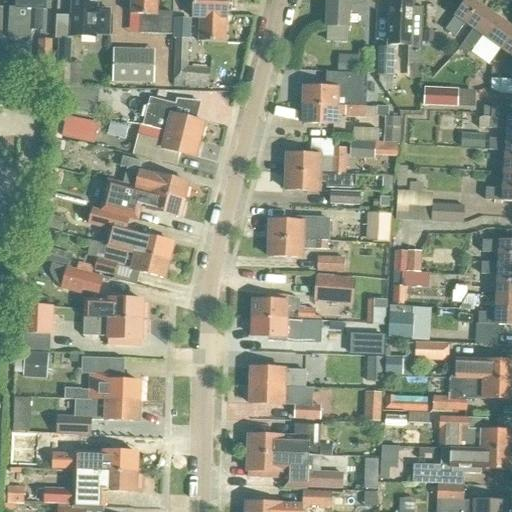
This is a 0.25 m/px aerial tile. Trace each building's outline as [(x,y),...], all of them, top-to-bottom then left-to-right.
[(10,10),(9,41),(32,42),(33,30),(42,31),(43,11),(46,11),(45,0),(16,0),(17,10),(10,10)] [(97,0),(71,0),(71,18),(72,18),(71,39),(97,40),(97,37),(109,38),(111,10),(97,10),(97,0)] [(172,36),(172,13),(157,13),(157,0),(131,0),(131,17),(140,17),(140,36),(172,36)] [(227,21),(227,0),(194,0),(193,19),(200,20),(226,21),(227,21)] [(366,0),(325,0),(324,29),(326,29),(326,44),(347,45),(347,30),(349,30),(350,13),(366,14),(366,0)] [(389,0),(389,28),(390,28),(389,46),(408,47),(407,65),(421,65),(423,29),(412,28),(412,0),(389,0)] [(468,47),(491,15),(469,0),(467,0),(455,18),(456,19),(446,32),(456,39),(465,25),(473,31),(463,44),(465,45),(468,47)] [(511,33),(511,29),(491,15),(468,47),(473,51),(483,38),(501,50),(511,33)] [(226,21),(200,20),(199,43),(225,44),(226,21)] [(511,33),(501,50),(511,58),(511,61),(504,72),(511,77),(511,33)] [(174,82),(209,83),(209,69),(186,68),(186,64),(188,64),(188,40),(175,40),(174,82)] [(38,61),(51,62),(52,41),(38,41),(38,61)] [(69,85),(70,64),(71,41),(58,41),(57,65),(55,65),(54,84),(69,85)] [(465,45),(461,51),(469,57),(473,51),(468,47),(465,45)] [(376,77),(378,77),(378,82),(384,92),(393,92),(394,49),(377,49),(376,77)] [(155,51),(113,50),(112,84),(154,85),(155,51)] [(358,72),(371,72),(372,52),(358,51),(358,72)] [(82,64),(70,64),(69,85),(82,86),(82,64)] [(501,95),(511,95),(511,81),(501,81),(501,95)] [(304,89),(303,107),(337,108),(376,109),(376,102),(366,101),(366,99),(346,98),(346,100),(337,100),(337,90),(304,89)] [(459,92),(425,90),(424,109),(458,110),(459,92)] [(460,105),(479,106),(479,93),(461,91),(460,105)] [(99,120),(101,103),(64,99),(62,116),(99,120)] [(177,101),(176,107),(150,100),(143,127),(200,142),(204,125),(196,122),(201,103),(177,101)] [(489,146),(511,147),(511,119),(511,120),(511,114),(511,107),(492,106),(491,109),(491,120),(490,131),(507,132),(506,141),(490,140),(489,146)] [(337,108),(303,107),(303,125),(336,126),(336,116),(344,117),(344,119),(365,120),(365,117),(376,117),(376,109),(337,108)] [(483,109),(483,119),(491,120),(491,109),(483,109)] [(398,144),(400,119),(385,118),(383,143),(398,144)] [(68,119),(64,139),(95,146),(100,126),(68,119)] [(480,119),(479,130),(490,131),(491,120),(483,119),(480,119)] [(200,142),(143,127),(140,126),(137,136),(165,144),(163,151),(195,159),(200,142)] [(464,131),(464,144),(488,145),(488,132),(464,131)] [(54,151),(69,154),(70,145),(65,144),(65,142),(62,142),(61,143),(56,142),(54,151)] [(350,142),(349,159),(374,161),(374,157),(396,158),(397,145),(350,142)] [(511,147),(489,146),(489,152),(505,153),(504,175),(511,175),(511,147)] [(287,156),(286,174),(343,176),(344,150),(331,150),(331,158),(319,158),(319,157),(287,156)] [(184,202),(189,185),(154,176),(154,179),(141,175),(144,165),(124,159),(121,169),(128,171),(125,184),(124,187),(184,202)] [(286,174),(285,192),(319,193),(320,183),(326,184),(326,189),(352,190),(352,177),(343,177),(343,176),(286,174)] [(511,175),(504,175),(503,190),(486,189),(485,202),(511,203),(511,175)] [(382,177),(381,191),(391,191),(391,178),(382,177)] [(107,180),(99,212),(139,222),(142,206),(149,208),(148,211),(180,219),(184,202),(124,187),(125,184),(107,180)] [(432,205),(432,208),(430,208),(431,194),(421,194),(422,185),(409,184),(409,194),(397,193),(395,221),(431,223),(463,225),(464,207),(432,205)] [(329,206),(359,207),(359,194),(330,192),(329,206)] [(378,198),(378,207),(389,207),(389,198),(378,198)] [(138,224),(139,222),(99,212),(91,210),(87,226),(111,231),(107,247),(136,254),(169,262),(173,245),(140,237),(140,239),(126,235),(129,222),(138,224)] [(389,244),(391,216),(367,214),(366,228),(366,243),(389,244)] [(329,220),(303,219),(303,224),(270,223),(269,241),(328,243),(329,220)] [(269,241),(268,258),(301,259),(302,250),(328,251),(328,243),(269,241)] [(34,242),(29,260),(41,263),(42,261),(45,248),(46,245),(34,242)] [(482,264),(482,270),(511,271),(511,243),(499,243),(483,242),(482,255),(499,255),(498,264),(482,264)] [(136,254),(107,247),(103,261),(97,260),(95,272),(114,277),(113,281),(136,287),(139,273),(165,279),(169,262),(136,254)] [(45,248),(42,261),(68,268),(72,254),(45,248)] [(405,289),(428,290),(429,274),(420,274),(421,253),(407,252),(407,253),(395,252),(392,306),(404,306),(405,289)] [(344,259),(317,258),(317,274),(343,274),(344,274),(344,259)] [(66,269),(60,290),(82,296),(83,292),(98,296),(103,279),(66,269)] [(511,271),(482,270),(481,275),(498,276),(497,299),(511,299),(511,271)] [(355,279),(316,276),(313,302),(352,306),(355,279)] [(449,297),(467,298),(468,283),(449,282),(449,297)] [(34,289),(18,286),(14,303),(29,306),(34,289)] [(253,302),(253,320),(313,322),(314,313),(314,310),(298,310),(299,301),(286,298),(266,297),(266,303),(253,302)] [(511,299),(497,299),(496,314),(479,313),(479,325),(495,325),(495,326),(511,327),(511,299)] [(84,303),(84,309),(84,317),(97,318),(97,320),(142,321),(142,320),(146,320),(147,306),(143,306),(143,302),(109,301),(109,304),(84,303)] [(18,306),(17,335),(53,336),(54,307),(18,306)] [(84,309),(83,337),(108,338),(107,341),(108,341),(108,347),(140,348),(141,338),(145,338),(146,324),(142,324),(142,321),(97,320),(97,318),(84,317),(84,309)] [(367,309),(366,325),(385,326),(386,310),(367,309)] [(387,313),(386,338),(411,339),(411,314),(387,313)] [(253,320),(252,338),(281,339),(281,343),(320,344),(321,322),(313,322),(253,320)] [(384,357),(384,337),(350,335),(350,356),(384,357)] [(448,345),(415,344),(414,361),(447,362),(448,345)] [(38,380),(40,355),(25,354),(23,379),(38,380)] [(284,371),(251,370),(250,387),(275,388),(299,389),(303,389),(304,381),(320,382),(320,373),(321,373),(322,359),(284,357),(284,371)] [(383,383),(384,359),(367,358),(366,382),(383,383)] [(401,377),(402,359),(385,358),(384,377),(401,377)] [(451,368),(450,380),(511,382),(511,363),(459,361),(459,369),(451,368)] [(119,383),(119,375),(88,374),(88,392),(81,392),(81,390),(64,389),(64,400),(76,401),(106,402),(139,403),(140,383),(119,383)] [(511,382),(450,380),(450,398),(433,398),(432,411),(466,412),(467,400),(475,401),(475,389),(483,389),(482,400),(511,401),(511,382)] [(313,390),(303,389),(299,389),(275,388),(250,387),(250,405),(283,406),(283,405),(295,406),(312,406),(313,390)] [(385,411),(404,412),(404,403),(395,402),(395,398),(385,397),(385,411)] [(29,434),(31,400),(14,399),(12,433),(29,434)] [(76,401),(75,419),(57,418),(56,436),(92,437),(93,421),(105,422),(139,423),(139,403),(106,402),(76,401)] [(295,406),(295,421),(320,422),(321,407),(312,406),(295,406)] [(366,408),(365,422),(380,422),(381,408),(366,408)] [(408,413),(408,425),(429,426),(429,414),(408,413)] [(441,419),(440,450),(511,452),(511,433),(487,432),(488,421),(441,419)] [(249,437),(248,455),(305,457),(318,457),(319,457),(328,457),(328,448),(318,448),(311,447),(312,428),(293,427),(292,438),(249,437)] [(441,450),(440,467),(414,467),(413,485),(439,485),(464,486),(464,475),(481,476),(481,470),(511,471),(511,452),(440,450),(441,450)] [(103,464),(88,463),(64,462),(63,472),(77,472),(103,473),(137,475),(138,454),(103,453),(103,464)] [(248,455),(247,479),(281,480),(282,475),(284,475),(283,489),(308,491),(308,489),(342,491),(343,489),(343,475),(319,473),(319,457),(318,457),(305,457),(248,455)] [(136,495),(136,490),(140,490),(141,478),(137,478),(137,475),(103,473),(77,472),(76,484),(76,493),(44,492),(44,506),(59,506),(59,507),(104,508),(104,493),(136,495)] [(464,486),(439,485),(438,511),(506,511),(507,503),(464,502),(464,486)] [(24,506),(24,489),(8,488),(7,505),(24,506)] [(302,508),(332,509),(332,494),(303,493),(302,508)]
